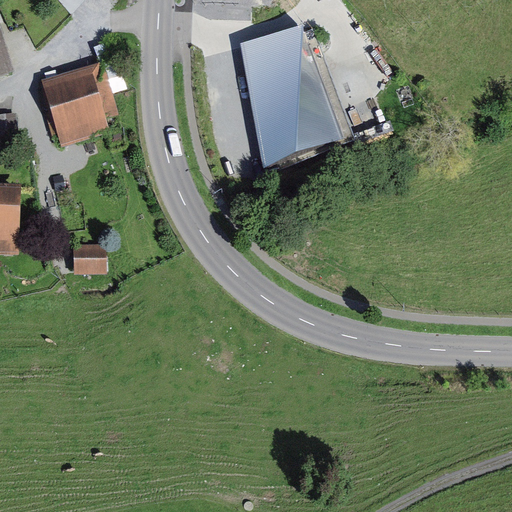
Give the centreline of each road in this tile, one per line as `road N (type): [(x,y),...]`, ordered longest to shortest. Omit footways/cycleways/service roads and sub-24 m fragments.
road 1 (tertiary): [(158,15),(167,159),(184,205),(229,268),(316,328),(404,348),(511,352)]
road 2 (residential): [(158,15),(95,25),(0,86)]
road 3 (track): [(511,459),(458,476),(391,511)]
